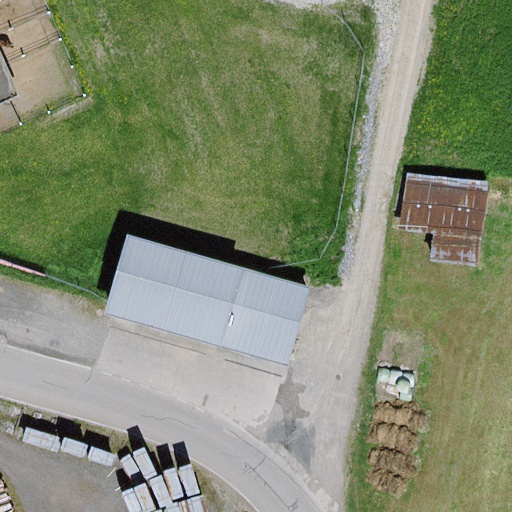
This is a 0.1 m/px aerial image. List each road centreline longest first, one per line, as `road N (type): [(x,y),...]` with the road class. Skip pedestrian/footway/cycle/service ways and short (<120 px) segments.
road 1 (track): [(294,511),(339,400),(408,0)]
road 2 (unclassified): [(295,511),(209,446),(154,419),(0,369)]
